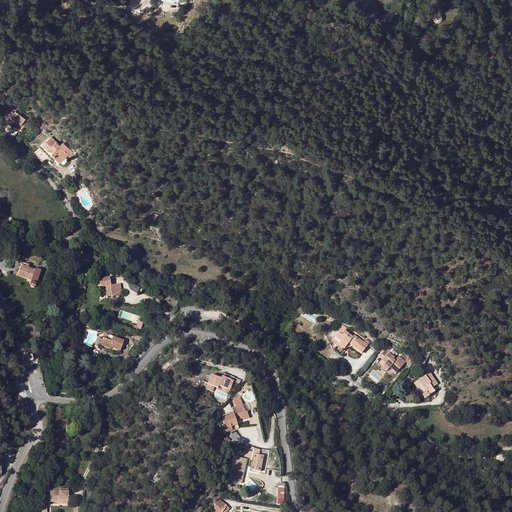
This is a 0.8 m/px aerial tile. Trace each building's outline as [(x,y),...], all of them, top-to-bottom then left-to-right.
[(12,117),(17,122),(22,125),(26,119),(28,117),(24,114),(22,116),(16,112),(12,117)] [(16,133),(5,124),(1,128),(13,138),(16,133)] [(51,137),(44,144),(46,147),(46,148),(49,152),(50,150),(52,149),(55,151),(53,153),(55,155),(53,157),(54,158),(56,156),(60,160),(67,154),(69,155),(70,156),(73,153),(63,143),(60,146),(51,137)] [(60,160),(56,156),(54,158),(60,164),(69,155),(67,154),(60,160)] [(18,276),(22,267),(30,270),(30,269),(30,268),(29,267),(29,265),(25,264),(25,266),(20,264),(16,276),(18,276)] [(22,267),(18,276),(31,281),(30,285),(30,286),(31,287),(32,288),(33,288),(34,288),(35,287),(36,287),(41,271),(35,269),(35,270),(30,269),(30,270),(22,267)] [(122,294),(120,284),(110,285),(108,277),(97,279),(99,287),(104,286),(106,297),(122,294)] [(136,293),(139,288),(129,282),(126,288),(136,293)] [(139,332),(143,322),(138,320),(136,326),(131,324),(129,329),(139,332)] [(346,329),(342,325),(338,331),(339,334),(341,335),(344,331),(346,329)] [(345,351),(350,345),(361,353),(362,353),(367,345),(354,335),(352,337),(344,331),(341,335),(339,334),(338,331),(331,340),(341,348),(343,350),(345,351)] [(120,351),(124,341),(104,334),(102,339),(103,339),(101,344),(111,348),(120,351)] [(421,351),(417,358),(425,362),(429,355),(424,353),(421,351)] [(124,366),(130,357),(125,353),(119,362),(124,366)] [(378,364),(381,367),(383,365),(388,370),(389,369),(395,374),(405,363),(405,362),(398,357),(396,360),(388,353),(378,364)] [(409,355),(405,362),(405,363),(410,367),(413,363),(415,360),(409,355)] [(415,365),(422,369),(425,362),(417,358),(416,357),(415,360),(413,363),(415,364),(415,365)] [(418,381),(426,392),(422,395),(425,398),(434,392),(432,388),(437,384),(429,373),(418,381)] [(224,374),(223,377),(231,380),(228,390),(230,391),(234,381),(233,381),(234,378),(224,374)] [(228,390),(231,380),(223,377),(222,377),(221,379),(211,375),(207,384),(215,387),(218,389),(218,386),(228,390)] [(422,395),(426,392),(418,381),(414,383),(422,395)] [(249,419),(247,412),(245,412),(240,397),(233,400),(235,407),(232,408),(233,412),(236,419),(242,417),(243,421),(249,419)] [(236,421),(236,419),(233,412),(223,415),(223,416),(221,417),(227,432),(232,430),(238,428),(236,421)] [(237,458),(232,482),(242,484),(244,475),(242,474),(243,469),(245,469),(247,460),(237,458)] [(252,458),(250,465),(264,469),(266,462),(252,458)] [(83,488),(86,489),(85,495),(89,496),(92,484),(84,482),(83,488)] [(68,499),(68,489),(59,489),(59,491),(51,492),(50,492),(50,496),(44,496),(44,502),(43,501),(43,506),(41,507),(41,511),(46,511),(46,502),(50,502),(50,501),(54,501),(54,502),(59,502),(59,500),(68,499)] [(226,511),(227,511),(230,509),(226,506),(226,505),(219,499),(214,506),(215,506),(212,510),(214,511),(226,511)]
